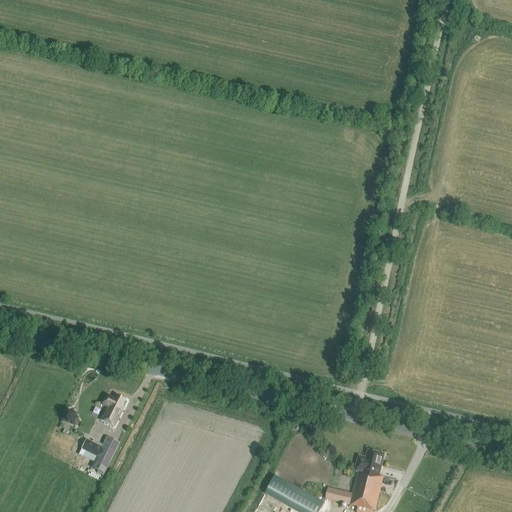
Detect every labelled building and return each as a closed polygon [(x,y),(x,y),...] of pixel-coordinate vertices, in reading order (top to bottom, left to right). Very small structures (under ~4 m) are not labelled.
[(114,427),(124,406),(122,405),(124,400),(115,395),(114,399),(106,395),(102,404),(107,406),(100,420),(114,427)] [(77,419),(74,418),(71,419),(70,422),(71,425),(74,426),(78,425),(79,422),(77,419)] [(80,450),(81,451),(79,455),(94,463),(91,469),(104,475),(119,444),(106,437),(101,448),(85,440),(80,450)] [(373,511),(382,478),(378,477),(383,456),(368,452),(366,458),(358,456),(354,471),(358,472),(353,495),(328,489),(325,500),(373,511)] [(267,511),(280,488),(268,482),(251,511),(267,511)] [(282,500),(302,507),(305,498),(295,494),(297,488),(287,485),(282,500)]
